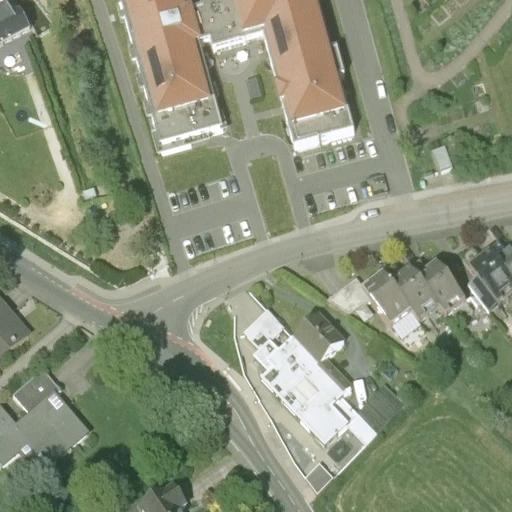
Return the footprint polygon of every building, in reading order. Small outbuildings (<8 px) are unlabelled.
[(0,0),(0,13),(9,8),(2,0),(0,0)] [(118,0),(162,160),(192,152),(191,146),(224,137),(200,52),(212,49),(214,58),(265,44),(295,155),(355,139),(340,85),(345,83),(338,58),(332,59),(316,0),(198,0),(204,18),(191,21),(185,0),(118,0)] [(0,49),(29,33),(20,16),(13,19),(9,8),(0,13),(0,49)] [(445,152),(432,157),(440,178),(453,173),(445,152)] [(500,250),(490,257),(498,267),(507,260),(500,250)] [(473,256),(462,264),(468,274),(479,265),(473,256)] [(511,256),(507,260),(498,267),(511,285),(511,256)] [(511,285),(498,267),(490,257),(479,265),(468,274),(477,285),(498,312),(510,302),(511,304),(511,285)] [(419,268),(410,275),(418,285),(427,278),(419,268)] [(466,308),(437,270),(427,278),(418,285),(439,314),(446,323),(466,308)] [(399,283),(392,274),(383,280),(391,290),(399,283)] [(418,285),(410,275),(399,283),(391,290),(412,318),(420,328),(439,314),(418,285)] [(412,318),(383,280),(364,295),(363,296),(370,306),(391,334),(412,318)] [(498,312),(477,285),(469,291),(476,300),(490,318),(498,312)] [(364,295),(357,286),(328,307),(349,321),(370,306),(363,296),(364,295)] [(0,308),(0,369),(30,345),(0,308)] [(246,341),(262,358),(271,349),(285,337),(268,320),(246,341)] [(319,323),(294,346),(319,373),(317,375),(343,403),(352,395),(327,368),(345,351),(319,323)] [(319,373),(294,346),(280,359),(271,349),(262,358),(257,363),(271,379),(263,386),(326,453),(348,432),(360,421),(343,403),(317,375),(319,373)] [(389,370),(382,378),(389,385),(397,377),(389,370)] [(46,377),(14,405),(31,424),(65,397),(46,377)] [(386,395),(360,421),(377,439),(403,412),(386,395)] [(21,433),(5,415),(0,419),(0,470),(8,479),(23,466),(44,489),(97,441),(61,401),(31,424),(21,433)] [(360,421),(348,432),(366,450),(377,439),(360,421)] [(318,498),(332,485),(319,473),(308,487),(318,498)] [(185,511),(186,511),(173,492),(143,511),(185,511)]
